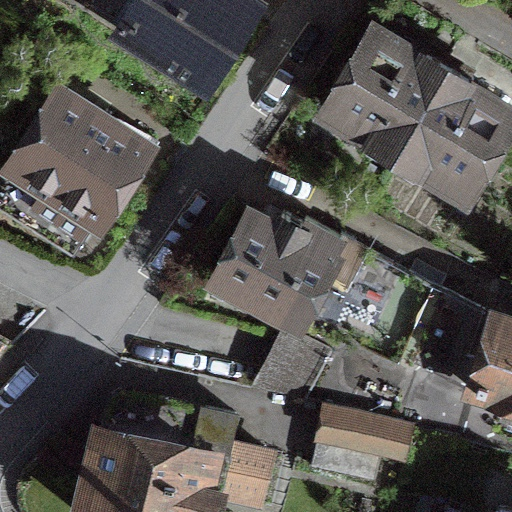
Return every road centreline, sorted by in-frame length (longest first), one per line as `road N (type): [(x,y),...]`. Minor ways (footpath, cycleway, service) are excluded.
road 1 (residential): [(105,310),(319,0)]
road 2 (residential): [(0,432),(105,310)]
